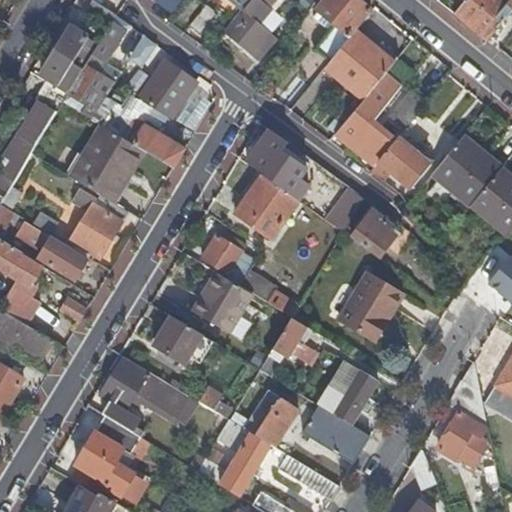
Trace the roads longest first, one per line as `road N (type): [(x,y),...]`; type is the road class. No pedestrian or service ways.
road 1 (residential): [(0,498),(244,96)]
road 2 (residential): [(350,511),(468,317)]
road 3 (residential): [(392,0),(511,98)]
